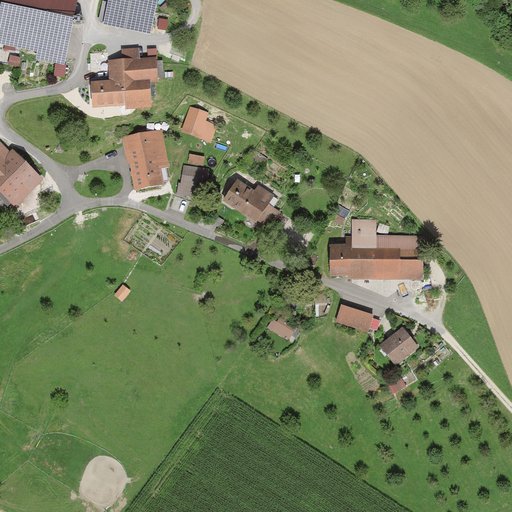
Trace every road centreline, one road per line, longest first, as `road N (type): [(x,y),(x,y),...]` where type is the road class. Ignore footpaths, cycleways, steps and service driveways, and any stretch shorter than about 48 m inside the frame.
road 1 (unclassified): [(76,199),(127,203),(431,323)]
road 2 (unclassified): [(156,40),(85,30),(75,82),(22,94),(0,112)]
